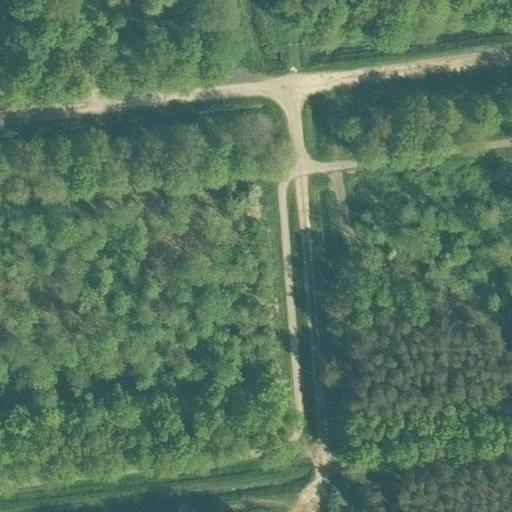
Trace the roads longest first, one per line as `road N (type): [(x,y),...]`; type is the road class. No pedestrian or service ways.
road 1 (track): [(288,511),(311,495),(322,449),(289,87)]
road 2 (track): [(511,324),(477,317),(356,247),(340,200),(328,99),(309,77)]
road 3 (track): [(511,53),(309,77),(277,90)]
road 4 (track): [(277,90),(54,111)]
